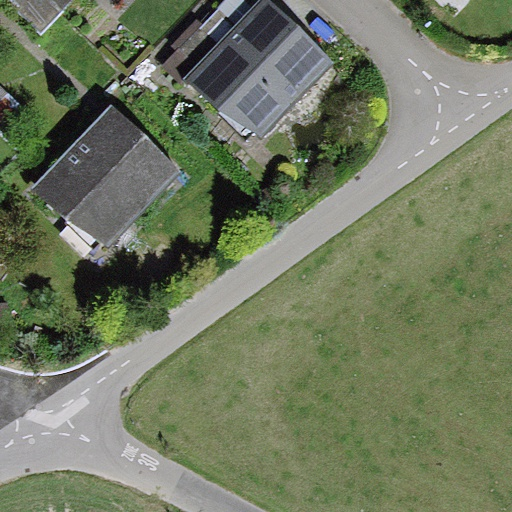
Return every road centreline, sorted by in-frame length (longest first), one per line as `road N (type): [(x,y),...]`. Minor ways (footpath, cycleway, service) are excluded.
road 1 (unclassified): [(39,426),(252,281),(464,119)]
road 2 (unclassified): [(39,426),(212,511)]
road 3 (residential): [(351,0),(464,119)]
